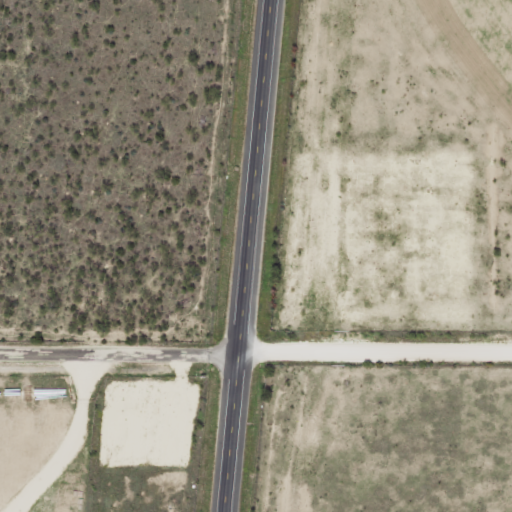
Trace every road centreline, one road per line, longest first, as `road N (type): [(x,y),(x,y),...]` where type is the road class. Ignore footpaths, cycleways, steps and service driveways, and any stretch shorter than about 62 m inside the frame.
road 1 (primary): [(221,511),(270,0)]
road 2 (residential): [(235,359),(511,359)]
road 3 (residential): [(235,359),(0,357)]
